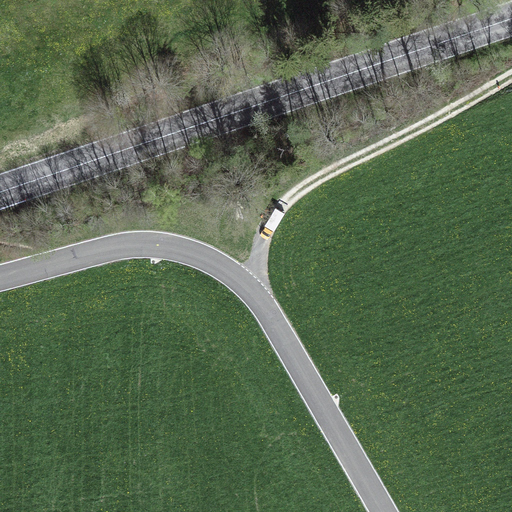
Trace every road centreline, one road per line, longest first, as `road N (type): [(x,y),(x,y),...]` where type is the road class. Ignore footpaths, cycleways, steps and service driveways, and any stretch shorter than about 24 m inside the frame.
road 1 (primary): [(511,19),(0,192)]
road 2 (tertiary): [(384,511),(266,311),(215,262),(131,244),(0,277)]
road 3 (track): [(250,291),(267,229),(296,191),(511,74)]
